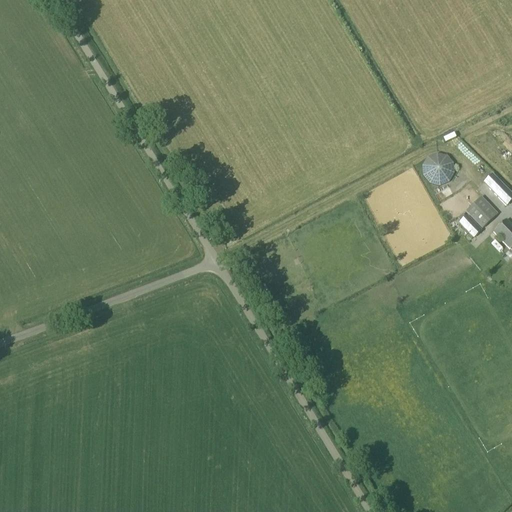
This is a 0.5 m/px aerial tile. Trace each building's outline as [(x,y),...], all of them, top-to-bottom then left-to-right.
[(449,184),(454,175),(454,165),(448,157),(438,155),(428,159),(422,168),(424,178),(430,185),(440,188),(449,184)] [(511,196),(497,182),(488,191),(505,208),(511,200),(511,196)] [(466,215),(479,230),(496,215),(482,200),(466,215)] [(467,217),(459,224),(465,231),(464,233),(467,236),(468,234),(473,239),(481,232),(467,217)] [(493,234),(511,253),(511,227),(506,221),(493,234)]
